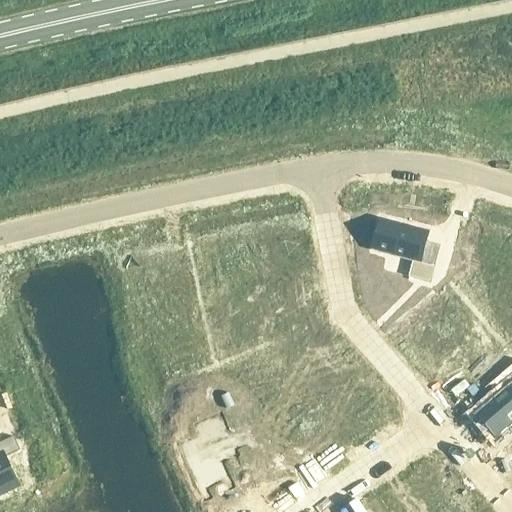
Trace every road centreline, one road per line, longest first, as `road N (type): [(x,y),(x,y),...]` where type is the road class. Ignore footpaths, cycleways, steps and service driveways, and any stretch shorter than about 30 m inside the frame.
road 1 (residential): [(308,166),(0,233)]
road 2 (residential): [(308,166),(353,326),(434,417)]
road 3 (residential): [(511,190),(389,162),(308,166)]
road 4 (residential): [(277,511),(434,417)]
road 5 (primary): [(0,37),(169,0)]
road 6 (unknown): [(480,468),(505,408),(511,334)]
